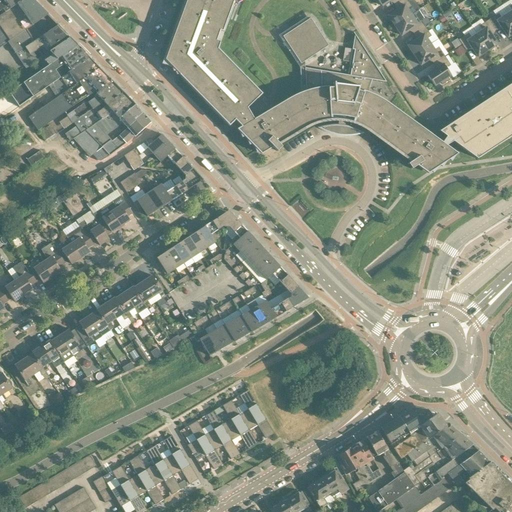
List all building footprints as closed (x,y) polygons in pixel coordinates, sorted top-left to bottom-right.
[(23,0),(5,13),(0,16),(0,47),(8,43),(47,16),(31,0),(23,0)] [(1,0),(0,1),(0,11),(2,10),(5,13),(23,0),(1,0)] [(453,151),(446,146),(442,143),(441,142),(393,107),(390,105),(386,102),(382,100),(378,98),(368,93),(372,80),(386,83),(353,33),(354,35),(352,50),(354,51),(350,76),(318,71),(305,69),(304,62),(328,46),(310,19),(282,37),(300,63),(301,93),(293,97),(285,101),(254,120),(247,109),(262,94),(218,49),(235,0),(185,0),(163,59),(225,122),(228,119),(232,123),(231,123),(232,123),(235,121),(241,127),(239,128),(260,150),(270,145),(277,152),(278,151),(276,150),(280,147),(281,148),(281,147),(276,141),(288,134),(303,125),(307,123),(311,121),(314,120),(326,117),(339,116),(343,117),(346,117),(358,121),(369,126),(380,134),(394,145),(415,159),(408,164),(408,165),(410,164),(412,168),(411,169),(411,170),(420,164),(427,168),(452,152),(453,151)] [(394,26),(412,15),(408,9),(411,6),(406,0),(402,0),(395,5),(398,10),(388,17),(394,26)] [(511,35),(511,23),(506,14),(501,17),(499,14),(489,21),(496,31),(501,28),(508,38),(511,35)] [(414,35),(425,27),(419,18),(415,20),(412,15),(394,26),(401,36),(411,30),(414,35)] [(57,26),(47,16),(8,43),(16,54),(57,26)] [(491,35),(496,31),(489,21),(485,23),(483,24),(480,19),(470,26),(476,34),(488,51),(497,45),(491,35)] [(57,26),(16,54),(26,69),(50,52),(57,47),(56,45),(67,36),(57,26)] [(414,56),(431,44),(428,39),(431,37),(425,27),(414,35),(417,40),(407,46),(414,56)] [(488,51),(476,34),(471,37),(468,34),(459,40),(466,51),(471,47),(478,58),(488,51)] [(77,46),(67,36),(56,45),(57,47),(50,52),(53,56),(38,66),(41,71),(71,51),(77,46)] [(433,64),(444,57),(438,48),(435,50),(431,44),(414,56),(420,66),(430,59),(433,64)] [(18,107),(54,83),(60,79),(55,71),(62,65),(68,73),(89,59),(77,46),(71,51),(41,71),(9,93),(18,107)] [(461,46),(454,51),(458,57),(465,52),(461,46)] [(444,57),(433,64),(437,69),(427,75),(434,86),(441,82),(443,85),(450,81),(448,77),(451,75),(446,69),(450,66),(444,57)] [(99,68),(89,59),(68,73),(60,79),(54,83),(62,94),(64,93),(99,68)] [(111,81),(99,68),(64,93),(62,94),(27,116),(37,131),(95,92),(97,93),(97,94),(111,81)] [(107,106),(122,92),(111,81),(97,94),(97,93),(94,99),(68,117),(70,120),(72,124),(74,123),(104,102),(107,106)] [(446,137),(442,143),(446,146),(452,142),(477,160),(511,136),(511,83),(448,126),(448,127),(443,135),(446,137)] [(135,105),(122,92),(107,106),(104,102),(74,123),(76,126),(63,135),(69,142),(74,140),(113,112),(119,119),(132,108),(135,105)] [(89,157),(93,155),(111,141),(107,135),(123,123),(128,128),(135,122),(135,121),(142,113),(135,105),(132,108),(119,119),(113,112),(74,140),(89,157)] [(111,141),(93,155),(99,163),(109,155),(110,156),(127,143),(133,137),(134,138),(151,123),(142,113),(135,121),(135,122),(128,128),(112,142),(111,141)] [(49,126),(45,129),(44,128),(38,132),(45,141),(55,134),(49,126)] [(154,155),(168,142),(161,135),(153,142),(152,140),(151,139),(143,143),(154,155)] [(167,157),(174,149),(168,142),(154,155),(161,162),(167,157)] [(180,171),(187,164),(182,157),(174,149),(167,157),(180,171)] [(127,161),(137,155),(134,150),(124,156),(127,161)] [(27,160),(31,166),(44,157),(40,151),(27,160)] [(137,155),(127,161),(130,166),(140,160),(137,155)] [(140,160),(130,166),(133,171),(143,164),(140,160)] [(187,164),(180,171),(185,176),(185,180),(182,182),(188,191),(199,183),(198,182),(198,178),(199,178),(200,177),(187,164)] [(106,174),(112,170),(109,166),(103,170),(106,174)] [(93,184),(106,176),(103,171),(90,178),(93,184)] [(130,176),(137,186),(141,183),(139,180),(135,174),(135,173),(130,176)] [(125,180),(132,190),(137,186),(130,176),(125,180)] [(132,190),(125,180),(120,183),(127,193),(132,190)] [(182,182),(166,192),(172,201),(181,195),(181,196),(188,191),(182,182)] [(153,190),(164,206),(171,201),(171,202),(172,201),(166,192),(161,185),(153,190)] [(145,195),(156,212),(164,206),(153,190),(145,195)] [(70,197),(65,193),(61,197),(65,201),(70,197)] [(156,212),(145,195),(133,203),(138,211),(139,210),(141,208),(147,217),(156,212)] [(60,205),(59,204),(63,202),(59,196),(56,198),(56,199),(46,206),(50,211),(60,205)] [(108,204),(122,225),(130,220),(127,217),(132,213),(125,203),(121,196),(108,204)] [(122,225),(108,204),(92,214),(95,218),(107,236),(122,225)] [(227,227),(228,215),(224,214),(214,221),(214,220),(205,226),(211,235),(215,241),(219,239),(214,233),(224,227),(227,227)] [(228,215),(227,227),(230,228),(237,236),(232,241),(234,244),(240,239),(248,232),(240,224),(232,215),(228,215)] [(107,236),(95,218),(86,224),(83,220),(78,224),(80,227),(92,245),(97,242),(99,246),(109,240),(106,236),(107,236)] [(17,226),(12,229),(17,236),(22,233),(17,226)] [(197,232),(208,248),(216,242),(215,241),(211,235),(205,226),(205,227),(197,232)] [(92,245),(80,227),(66,236),(71,244),(80,258),(90,252),(87,249),(92,245)] [(189,237),(200,253),(208,248),(197,232),(189,237)] [(240,252),(254,239),(248,232),(240,239),(234,244),(233,245),(240,252)] [(181,242),(192,258),(200,253),(189,237),(181,242)] [(254,239),(240,252),(246,259),(261,246),(254,239)] [(173,248),(184,264),(192,258),(181,242),(173,248)] [(64,264),(57,254),(50,244),(41,250),(47,260),(43,263),(52,277),(61,271),(59,267),(64,264)] [(80,258),(71,244),(57,254),(64,264),(69,261),(71,265),(80,258)] [(261,246),(246,259),(253,266),(267,253),(261,246)] [(176,269),(184,264),(173,248),(165,253),(176,269)] [(176,269),(165,253),(157,258),(160,263),(158,264),(165,275),(167,274),(176,269)] [(267,253),(253,266),(259,273),(273,260),(267,253)] [(273,260),(259,273),(266,280),(272,274),(280,267),(273,260)] [(36,283),(29,272),(28,273),(21,262),(13,268),(20,278),(14,282),(23,296),(33,290),(30,286),(36,283)] [(52,277),(43,263),(29,272),(36,283),(40,280),(43,283),(52,277)] [(272,274),(285,288),(293,281),(287,275),(280,267),(272,274)] [(143,282),(152,297),(159,293),(162,298),(165,296),(152,276),(143,282)] [(293,308),(308,298),(293,281),(285,288),(291,294),(290,297),(287,299),(293,308)] [(23,296),(14,282),(0,291),(7,301),(12,298),(14,302),(23,296)] [(152,297),(143,282),(134,288),(146,307),(147,307),(147,308),(151,305),(148,300),(152,297)] [(146,307),(134,288),(133,287),(124,293),(133,308),(140,304),(143,309),(146,307)] [(267,287),(264,290),(265,291),(269,298),(272,295),(267,287)] [(133,308),(124,293),(115,299),(115,298),(114,299),(127,318),(131,324),(135,321),(132,317),(133,316),(129,311),(133,308)] [(114,299),(115,298),(105,304),(115,319),(121,315),(125,320),(127,318),(114,299)] [(287,299),(271,309),(276,318),(286,312),(293,308),(287,299)] [(258,306),(268,323),(276,318),(271,309),(267,301),(258,306)] [(115,319),(105,304),(97,310),(110,331),(111,330),(110,329),(114,327),(111,322),(115,319)] [(268,323),(258,306),(250,311),(260,328),(268,323)] [(110,331),(97,310),(96,310),(97,311),(88,317),(98,332),(101,337),(110,331)] [(260,328),(250,311),(242,316),(242,315),(241,316),(252,333),(260,328)] [(252,333),(241,316),(233,321),(243,337),(251,332),(251,333),(252,333)] [(98,332),(88,317),(79,323),(80,326),(76,329),(87,347),(97,341),(93,334),(98,332)] [(243,337),(233,321),(225,325),(235,342),(243,337)] [(235,342),(225,325),(216,330),(226,346),(234,342),(235,342)] [(132,333),(128,327),(123,330),(127,337),(132,333)] [(59,336),(71,354),(77,350),(79,352),(87,347),(76,329),(71,332),(69,330),(59,336)] [(179,337),(181,341),(183,343),(194,336),(190,330),(179,337)] [(226,346),(216,330),(208,335),(218,351),(226,346)] [(150,359),(133,334),(130,337),(137,348),(135,349),(145,363),(150,359)] [(181,341),(179,337),(178,335),(169,341),(174,349),(181,341)] [(218,351),(208,335),(200,340),(200,341),(204,352),(207,351),(210,356),(218,351)] [(59,336),(51,342),(64,362),(65,362),(73,356),(71,354),(59,336)] [(64,362),(51,342),(50,341),(41,347),(51,361),(55,368),(61,365),(63,369),(67,366),(64,362)] [(42,367),(46,372),(49,370),(46,365),(51,361),(41,347),(32,352),(42,367)] [(162,356),(157,348),(151,353),(155,359),(162,356)] [(139,357),(135,350),(130,353),(134,360),(139,357)] [(42,367),(32,352),(32,353),(32,354),(23,360),(33,375),(39,371),(43,376),(46,373),(46,372),(42,367)] [(33,375),(23,360),(14,366),(28,386),(32,383),(29,378),(33,375)] [(135,368),(131,363),(122,368),(125,373),(135,368)] [(0,374),(0,390),(3,395),(8,391),(12,396),(16,394),(2,373),(0,374)] [(92,387),(88,379),(82,383),(87,390),(92,387)] [(239,415),(244,423),(261,413),(248,391),(240,396),(248,410),(239,415)] [(73,398),(70,392),(64,395),(67,401),(73,398)] [(63,401),(59,394),(53,398),(57,405),(63,401)] [(222,425),(227,433),(244,423),(239,415),(231,401),(222,407),(231,420),(222,425)] [(29,416),(24,410),(19,413),(24,420),(29,416)] [(400,419),(411,434),(436,415),(434,413),(415,410),(400,419)] [(205,435),(210,443),(227,433),(222,425),(214,411),(205,417),(213,430),(205,435)] [(261,413),(244,423),(249,431),(257,426),(266,440),(274,435),(261,413)] [(411,434),(391,446),(401,460),(416,449),(440,432),(442,433),(449,427),(446,423),(444,425),(436,415),(411,434)] [(391,446),(411,434),(400,419),(381,430),(391,446)] [(210,443),(205,435),(197,422),(188,427),(196,441),(187,446),(192,454),(210,443)] [(244,423),(227,433),(232,441),(240,436),(248,450),(257,445),(249,431),(244,423)] [(416,449),(401,460),(404,465),(411,460),(412,462),(426,452),(430,457),(460,435),(449,427),(442,433),(440,432),(416,449)] [(415,486),(403,471),(388,450),(377,432),(366,439),(377,456),(382,453),(385,456),(383,457),(393,471),(391,473),(395,479),(377,492),(368,499),(376,511),(379,511),(387,506),(397,499),(415,486)] [(227,433),(210,443),(214,451),(223,446),(231,460),(240,455),(232,441),(227,433)] [(426,479),(472,446),(460,435),(430,457),(414,468),(411,465),(403,471),(415,486),(426,479)] [(168,468),(185,458),(172,436),(163,442),(172,455),(163,460),(168,468)] [(349,450),(369,484),(382,476),(379,470),(372,474),(368,467),(366,469),(364,468),(362,466),(373,460),(362,442),(349,450)] [(210,443),(192,454),(197,462),(206,457),(214,470),(223,465),(214,451),(210,443)] [(442,477),(447,474),(478,452),(472,446),(426,479),(432,487),(435,485),(439,482),(444,479),(442,477)] [(168,468),(163,460),(155,447),(146,452),(154,465),(146,470),(151,479),(168,468)] [(369,484),(349,450),(336,457),(347,475),(357,469),(358,471),(357,473),(356,475),(360,482),(353,486),(357,491),(369,484)] [(478,452),(447,474),(458,488),(466,481),(489,462),(478,452)] [(81,461),(87,472),(96,466),(90,456),(81,461)] [(151,479),(146,470),(138,457),(129,462),(137,476),(129,481),(134,489),(151,479)] [(185,458),(168,468),(173,476),(181,471),(189,485),(198,480),(185,458)] [(72,467),(78,477),(87,472),(81,461),(72,467)] [(511,484),(489,462),(466,481),(494,511),(499,511),(511,501),(511,484)] [(62,472),(69,483),(78,477),(72,467),(62,472)] [(134,489),(129,481),(121,467),(112,472),(120,486),(111,491),(116,499),(134,489)] [(181,490),(173,476),(168,468),(151,479),(155,486),(164,482),(172,495),(181,490)] [(321,478),(331,495),(337,492),(339,494),(347,490),(336,472),(335,470),(330,472),(332,474),(329,476),(328,474),(321,478)] [(53,477),(60,488),(69,483),(62,472),(53,477)] [(44,483),(51,494),(60,488),(53,477),(44,483)] [(99,493),(109,487),(102,477),(93,483),(99,493)] [(331,495),(321,478),(314,482),(315,484),(308,488),(320,509),(327,504),(324,500),(331,495)] [(164,500),(155,486),(151,479),(134,489),(138,497),(147,492),(155,505),(164,500)] [(444,479),(439,482),(446,492),(450,489),(444,479)] [(439,482),(435,485),(441,495),(446,492),(439,482)] [(35,488),(41,499),(51,494),(44,483),(35,488)] [(435,485),(432,487),(430,488),(437,498),(441,495),(435,485)] [(415,486),(397,499),(403,508),(403,507),(408,504),(412,501),(417,498),(421,495),(415,486)] [(116,499),(111,491),(109,487),(99,493),(105,504),(114,498),(115,500),(116,499)] [(26,494),(32,504),(41,499),(35,488),(26,494)] [(73,494),(80,505),(89,499),(83,488),(73,494)] [(437,498),(430,488),(426,491),(433,501),(437,498)] [(134,489),(116,499),(121,507),(129,502),(135,511),(143,511),(146,510),(138,497),(134,489)] [(433,501),(426,491),(421,495),(428,504),(433,501)] [(285,500),(292,511),(303,511),(309,509),(300,493),(293,497),(292,495),(285,500)] [(32,504),(26,494),(17,499),(23,510),(32,504)] [(80,505),(73,494),(64,500),(70,510),(80,505)] [(421,495),(417,498),(424,507),(428,504),(421,495)] [(417,498),(412,501),(419,511),(424,507),(417,498)] [(89,499),(80,505),(84,511),(91,511),(96,509),(89,499)] [(67,511),(70,510),(64,500),(54,505),(57,511),(67,511)] [(292,511),(285,500),(278,504),(279,506),(272,510),(273,511),(292,511)] [(459,500),(454,503),(460,511),(462,511),(466,510),(459,500)] [(412,501),(408,504),(413,511),(417,511),(419,511),(412,501)] [(511,511),(511,501),(499,511),(511,511)] [(460,511),(454,503),(449,507),(453,511),(460,511)]
